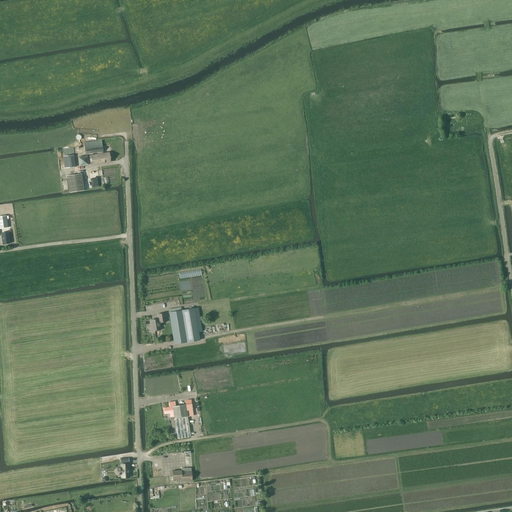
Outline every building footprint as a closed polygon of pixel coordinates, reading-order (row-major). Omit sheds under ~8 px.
[(99,147),(98,141),(84,143),(86,154),(97,152),(98,154),(89,156),(91,165),(111,162),(109,152),(104,153),(103,147),(99,147)] [(76,167),(75,158),(74,158),(73,155),(63,156),(64,168),(76,167)] [(89,165),(87,155),(78,157),(79,166),(89,165)] [(67,176),(70,192),(84,190),(82,173),(67,176)] [(10,243),(8,232),(1,233),(3,244),(10,243)] [(200,340),(195,308),(169,312),(174,344),(200,340)] [(161,330),(159,323),(161,323),(167,322),(166,313),(158,314),(159,319),(151,320),(151,324),(150,324),(151,332),(153,332),(161,330)] [(194,416),(192,403),(175,406),(175,401),(172,402),(169,402),(170,407),(164,408),(165,414),(170,413),(170,417),(174,416),(178,439),(191,436),(187,417),(194,416)] [(129,478),(129,464),(121,464),(121,468),(117,468),(118,475),(123,475),(123,478),(129,478)] [(181,479),(182,481),(192,481),(191,468),(185,468),(186,472),(182,472),(181,470),(172,471),(173,480),(181,479)] [(150,489),(150,499),(153,499),(159,498),(159,495),(155,495),(155,496),(153,497),(152,489),(150,489)]
